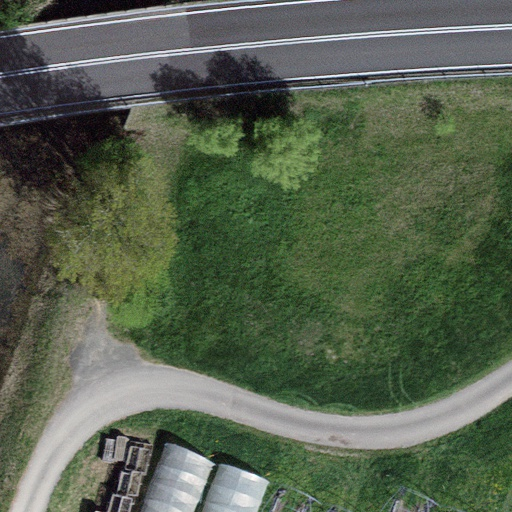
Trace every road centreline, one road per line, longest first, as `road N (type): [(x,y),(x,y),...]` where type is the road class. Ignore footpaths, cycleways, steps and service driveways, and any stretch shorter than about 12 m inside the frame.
road 1 (track): [(26,511),(53,454),(82,417),(139,389),(175,387),(309,426),(363,432),(410,428),(458,411),(511,375)]
road 2 (trunk): [(511,26),(327,37),(0,75)]
